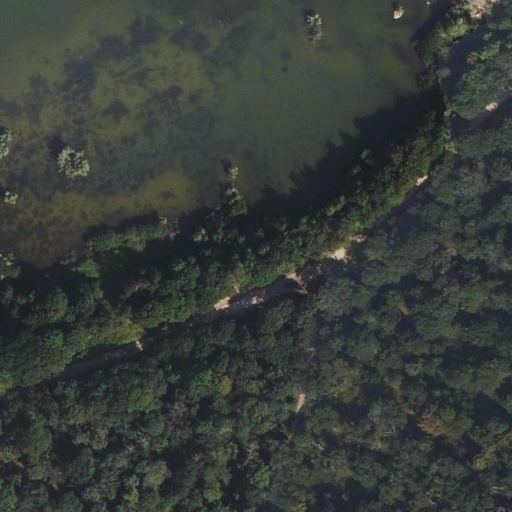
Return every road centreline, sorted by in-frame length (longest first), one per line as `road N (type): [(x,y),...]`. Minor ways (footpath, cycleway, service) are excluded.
road 1 (track): [(511,90),(388,215),(287,291),(0,393)]
road 2 (track): [(269,511),(330,264)]
